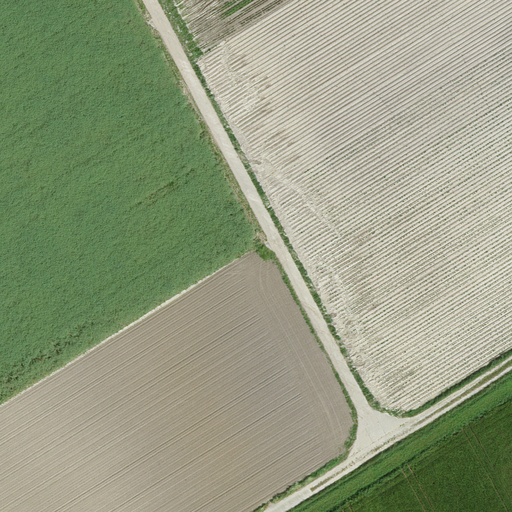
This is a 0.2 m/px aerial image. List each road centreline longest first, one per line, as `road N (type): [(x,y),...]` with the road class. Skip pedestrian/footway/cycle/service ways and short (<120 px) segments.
road 1 (track): [(381,449),(137,0)]
road 2 (track): [(280,511),(511,367)]
